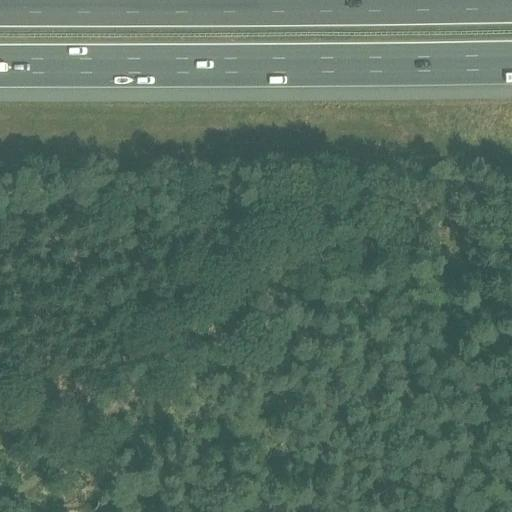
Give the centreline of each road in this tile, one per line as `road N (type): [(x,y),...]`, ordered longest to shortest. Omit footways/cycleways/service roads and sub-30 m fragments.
road 1 (motorway): [(0,65),(511,63)]
road 2 (track): [(0,505),(303,262)]
